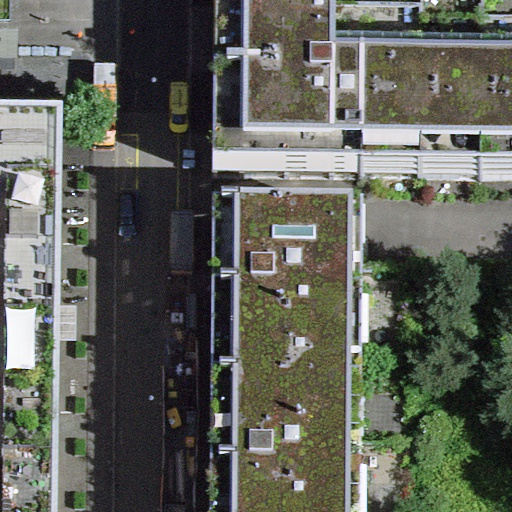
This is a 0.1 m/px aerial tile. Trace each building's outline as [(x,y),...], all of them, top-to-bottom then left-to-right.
[(0,0),(0,56),(18,57),(18,0),(0,0)] [(335,6),(215,5),(213,115),(213,178),(511,178),(511,21),(423,21),(422,12),(422,10),(335,10),(335,6)] [(0,131),(0,339),(59,341),(61,224),(62,132),(0,131)] [(360,511),(363,219),(213,218),(212,303),(209,511),(360,511)] [(0,511),(39,511),(56,511),(58,413),(59,341),(0,339),(0,511)]
